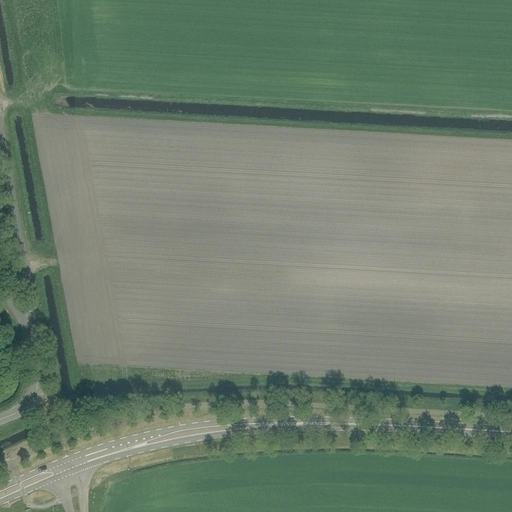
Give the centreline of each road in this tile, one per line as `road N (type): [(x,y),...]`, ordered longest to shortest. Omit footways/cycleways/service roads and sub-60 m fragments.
road 1 (secondary): [(511,432),(223,428),(69,464)]
road 2 (unclassified): [(0,419),(31,402),(38,380),(27,328),(0,290)]
